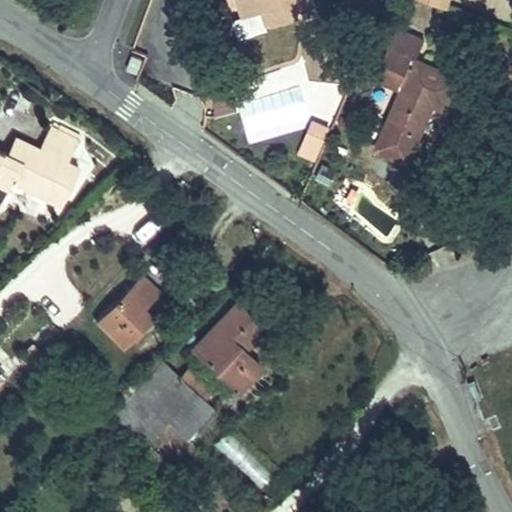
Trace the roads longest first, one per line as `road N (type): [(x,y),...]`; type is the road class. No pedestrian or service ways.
road 1 (residential): [(83,73),(370,277),(414,330)]
road 2 (unknown): [(414,330),(316,478),(283,511)]
road 3 (residential): [(414,330),(506,511)]
road 4 (residential): [(511,259),(414,330)]
